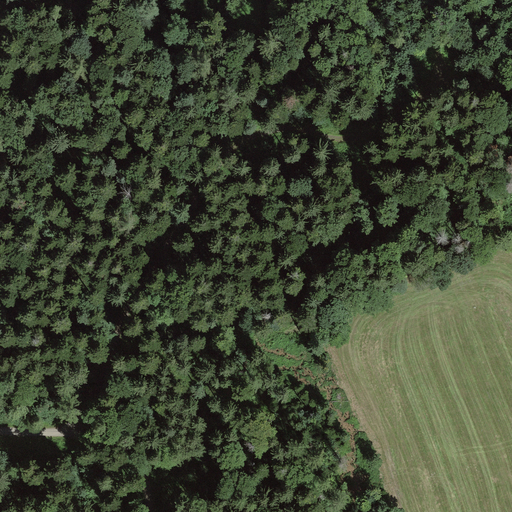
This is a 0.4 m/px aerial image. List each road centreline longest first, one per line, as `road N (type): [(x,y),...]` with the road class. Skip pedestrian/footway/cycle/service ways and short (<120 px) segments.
road 1 (track): [(62,430),(98,390),(125,317),(198,186),(250,132),(345,127),(396,115),(436,65)]
road 2 (track): [(0,430),(105,440),(145,466),(146,511)]
